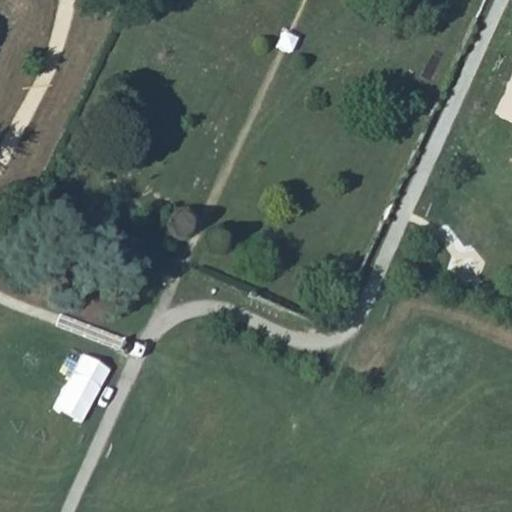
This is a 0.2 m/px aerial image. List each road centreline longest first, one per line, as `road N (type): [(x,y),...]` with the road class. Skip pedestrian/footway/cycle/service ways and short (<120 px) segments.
road 1 (track): [(499,0),(348,328),(309,344),(214,306),(181,310),(151,327)]
road 2 (track): [(151,327),(66,511)]
